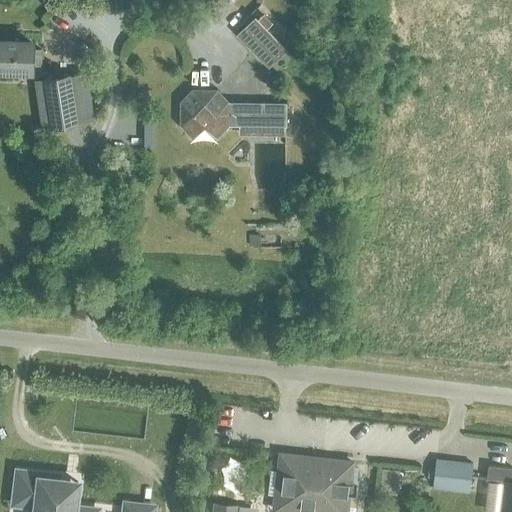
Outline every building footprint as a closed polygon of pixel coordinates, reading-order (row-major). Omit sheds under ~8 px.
[(255,17),(237,34),(269,66),(287,49),(266,28),(272,22),(263,13),(258,19),(255,17)] [(0,78),(12,79),(12,68),(31,69),(31,65),(40,65),(40,49),(31,49),(31,43),(0,41),(0,78)] [(52,126),(77,122),(69,74),(45,78),(52,126)] [(180,100),(180,125),(191,138),(217,138),(228,124),(283,125),(284,102),(230,102),(218,90),(191,89),(180,100)] [(346,511),(352,462),(280,454),(274,509),(296,511),(346,511)] [(432,488),(469,492),(472,463),(436,459),(432,488)] [(486,480),(505,482),(501,511),(511,511),(511,481),(511,482),(511,477),(511,468),(488,465),(486,480)] [(382,469),(380,492),(397,493),(399,470),(382,469)] [(65,481),(55,480),(55,476),(18,471),(14,503),(37,506),(35,511),(96,511),(97,510),(75,507),(77,489),(64,487),(65,481)] [(214,502),(212,511),(236,511),(237,505),(214,502)]
